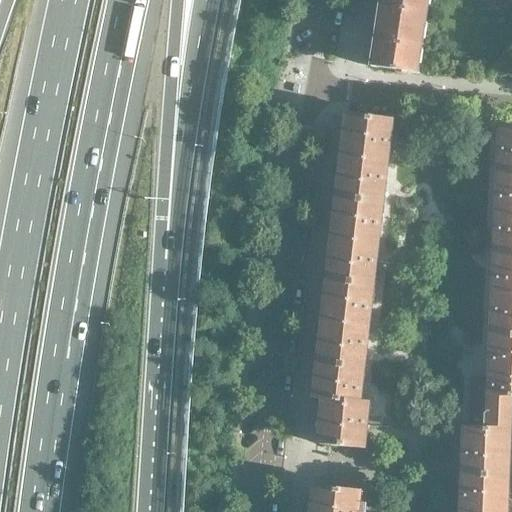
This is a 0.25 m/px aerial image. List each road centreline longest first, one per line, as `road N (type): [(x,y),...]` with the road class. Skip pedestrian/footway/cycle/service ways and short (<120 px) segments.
road 1 (motorway): [(37,511),(69,292),(126,0)]
road 2 (residential): [(312,92),(261,511)]
road 3 (motorway): [(69,0),(0,365)]
road 4 (motorway): [(164,277),(207,0)]
road 5 (motorway): [(164,277),(176,0)]
road 6 (motorway): [(149,511),(164,277)]
road 7 (residential): [(511,107),(312,92)]
